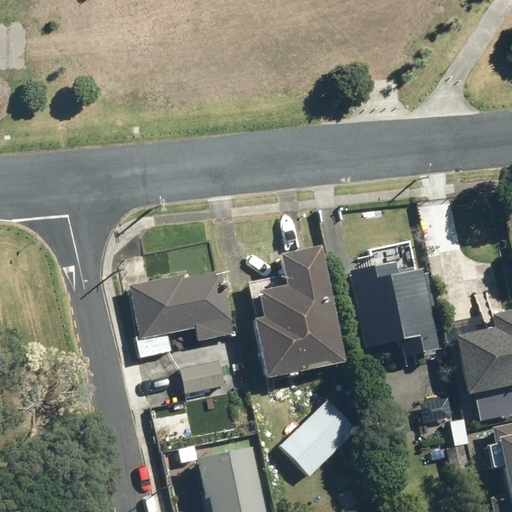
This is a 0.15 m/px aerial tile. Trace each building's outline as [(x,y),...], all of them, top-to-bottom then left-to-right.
[(246,320),(258,381),(338,365),(314,248),(273,256),(279,287),(251,293),(256,319),(246,320)] [(344,273),(359,349),(394,342),(398,358),(433,351),(429,333),(434,332),(422,274),(418,275),(417,272),(392,276),(390,264),(344,273)] [(132,336),(137,359),(169,352),(165,334),(191,329),(193,342),(231,334),(218,272),(180,279),(179,275),(125,286),(135,336),(132,336)] [(455,334),(469,394),(511,384),(511,311),(493,316),(495,325),(455,334)] [(172,353),(181,394),(222,386),(212,344),(172,353)] [(276,448),(306,477),(353,429),(322,400),(276,448)] [(486,499),(488,511),(511,511),(511,423),(487,428),(501,496),(486,499)] [(443,448),(448,475),(467,472),(461,445),(443,448)] [(202,499),(204,511),(258,511),(245,449),(190,461),(199,499),(202,499)]
